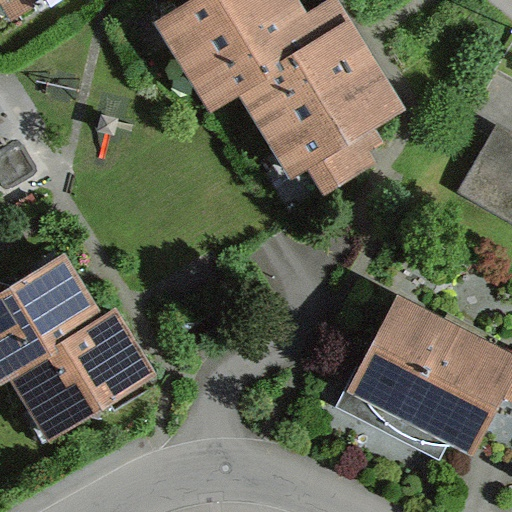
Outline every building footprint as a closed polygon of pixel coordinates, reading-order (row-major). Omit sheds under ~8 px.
[(8,0),(21,23),(63,0),(8,0)] [(225,0),(182,26),(234,113),(262,96),(316,186),(417,126),(371,49),(348,10),(323,25),(308,0),(225,0)] [(463,190),(511,220),(511,145),(496,136),(463,190)] [(0,373),(10,367),(103,301),(79,262),(65,238),(0,278),(0,373)] [(504,460),(511,463),(511,345),(393,286),(345,381),(504,460)] [(10,367),(50,430),(158,362),(131,321),(115,294),(103,301),(10,367)]
